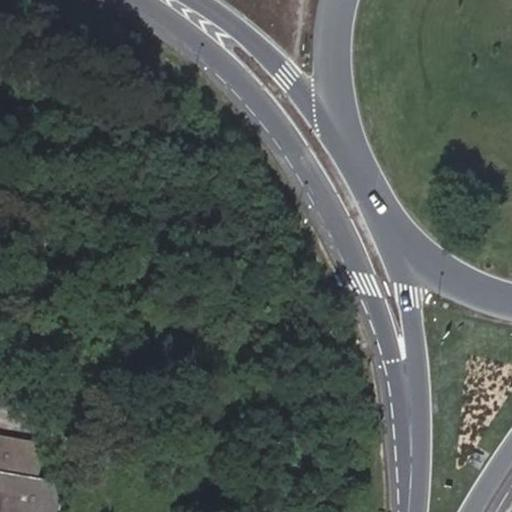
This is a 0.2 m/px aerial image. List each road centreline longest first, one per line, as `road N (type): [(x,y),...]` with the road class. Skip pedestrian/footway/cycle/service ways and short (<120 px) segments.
road 1 (unclassified): [(141,0),(198,40),(255,98),(341,230),(386,334),(399,511)]
road 2 (secondary): [(385,223),(407,292),(419,380),(418,511)]
road 3 (secondary): [(198,0),(287,73),(347,148)]
road 4 (secondary): [(385,223),(452,281),(511,302)]
road 5 (secondary): [(342,0),(335,73),(347,148)]
